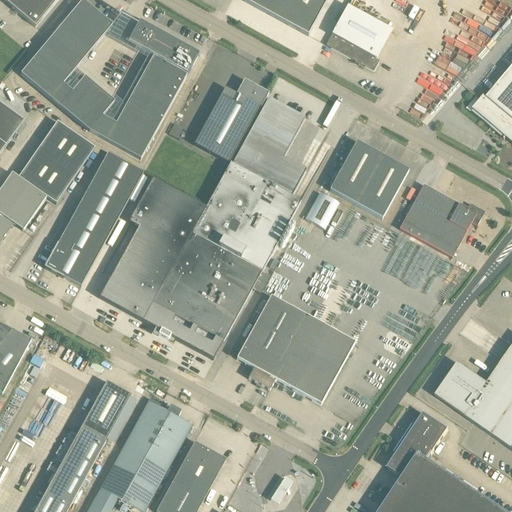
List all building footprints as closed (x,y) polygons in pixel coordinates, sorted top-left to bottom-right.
[(59,0),(6,0),(5,2),(36,28),(59,0)] [(328,0),(245,0),(244,2),(308,37),(328,0)] [(64,86),(89,55),(113,27),(83,2),(22,76),(90,133),(141,161),(187,78),(188,77),(199,57),(140,24),(133,37),(130,35),(127,40),(130,42),(129,45),(154,58),(145,75),(136,91),(127,107),(116,125),(103,118),(115,104),(85,79),(73,94),(64,86)] [(377,61),(392,33),(348,8),(326,47),(374,73),(380,63),(377,61)] [(476,98),(469,106),(474,109),(473,111),(505,138),(506,136),(507,137),(511,141),(511,69),(487,99),(484,97),(481,101),(480,101),(476,98)] [(225,89),(194,146),(230,166),(269,95),(244,82),(237,96),(225,89)] [(305,121),(268,101),(232,166),(291,200),(306,173),(283,160),(305,121)] [(0,155),(6,147),(24,123),(0,105),(0,155)] [(19,179),(12,175),(0,192),(0,239),(1,239),(12,224),(23,232),(46,199),(56,206),(95,150),(58,124),(19,179)] [(357,143),(330,192),(382,221),(409,172),(357,143)] [(139,183),(144,175),(108,155),(103,164),(139,183)] [(139,183),(103,164),(77,212),(112,232),(139,183)] [(172,316),(208,335),(223,344),(300,204),(291,200),(232,166),(230,166),(153,305),(165,312),(163,315),(164,318),(168,320),(170,319),(172,316)] [(424,187),(404,223),(400,230),(453,259),(472,225),(477,228),(485,214),(470,206),(467,211),(424,187)] [(112,232),(77,212),(45,269),(81,288),(112,232)] [(355,345),(271,299),(237,361),(254,370),(248,380),(270,392),(276,382),(321,407),(355,345)] [(0,394),(3,397),(32,342),(0,325),(0,394)] [(511,450),(511,349),(487,385),(473,375),(472,375),(466,371),(466,370),(458,364),(457,366),(458,366),(451,376),(450,376),(435,397),(511,450)] [(131,397),(106,384),(35,511),(68,511),(107,441),(131,397)] [(148,403),(100,491),(138,511),(145,511),(192,427),(178,419),(178,417),(169,412),(168,414),(148,403)] [(381,511),(502,511),(428,462),(448,431),(424,415),(415,428),(413,427),(394,454),(396,456),(388,469),(403,480),(381,511)] [(195,444),(157,511),(198,511),(226,461),(195,444)] [(285,484),(271,506),(278,510),(292,488),(285,484)]
